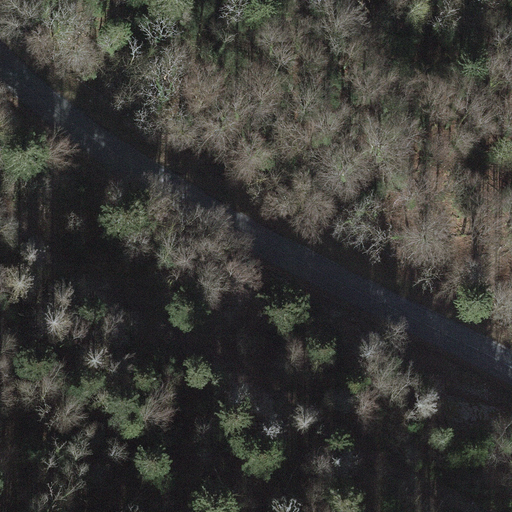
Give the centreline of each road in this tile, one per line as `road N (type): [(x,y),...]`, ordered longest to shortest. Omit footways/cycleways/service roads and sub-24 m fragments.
road 1 (secondary): [(0,65),(106,151),(190,204),(511,376)]
road 2 (track): [(490,511),(167,327),(0,210)]
